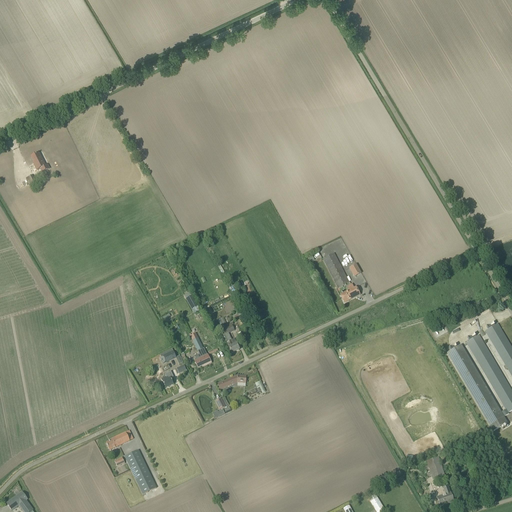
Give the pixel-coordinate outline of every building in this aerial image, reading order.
[(100,121),(123,175),(131,171),(131,173),(133,172),(109,117),(100,121)] [(116,182),(92,126),(78,132),(101,188),(116,182)] [(45,166),(40,158),(38,153),(31,157),(34,163),(33,163),(37,171),(40,170),(42,173),(50,169),(48,165),(45,166)] [(26,178),(29,185),(35,182),(32,175),(26,178)] [(349,282),(334,254),(323,260),(338,288),(349,282)] [(349,268),(355,278),(361,274),(356,265),(349,268)] [(251,285),(245,288),(248,295),(254,292),(251,285)] [(360,295),(356,287),(340,295),(344,303),(360,295)] [(192,295),(186,299),(194,314),(200,310),(192,295)] [(203,310),(206,318),(212,316),(208,308),(203,310)] [(232,323),(220,328),(224,336),(228,334),(235,331),(234,331),(232,325),(233,325),(232,323)] [(485,332),(511,377),(511,390),(479,335),(466,343),(506,410),(508,413),(511,410),(511,349),(497,324),(485,332)] [(195,357),(196,360),(194,361),(198,368),(204,365),(204,367),(211,363),(204,349),(203,349),(196,334),(190,336),(199,355),(195,357)] [(239,350),(234,339),(227,343),(229,347),(229,348),(232,354),(239,350)] [(508,415),(508,413),(506,410),(502,412),(462,345),(447,354),(493,432),(508,423),(504,417),(508,415)] [(163,357),(166,363),(176,358),(173,352),(163,357)] [(173,385),(170,379),(173,377),(170,372),(165,375),(166,377),(161,380),(165,388),(173,385)] [(234,383),(245,384),(246,377),(238,376),(238,377),(235,377),(218,384),(220,390),(234,384),(234,383)] [(263,393),(265,392),(261,382),(256,384),(257,388),(259,387),(260,386),(263,393)] [(219,411),(222,410),(225,408),(222,400),(221,400),(221,399),(215,402),(219,411)] [(218,413),(213,415),(215,418),(215,419),(224,414),(222,410),(218,413)] [(133,439),(131,436),(129,431),(112,439),(112,440),(106,443),(109,451),(133,439)] [(138,450),(124,457),(127,462),(142,495),(156,489),(138,450)] [(433,480),(445,476),(439,457),(426,461),(428,466),(425,467),(428,477),(431,476),(433,480)] [(114,461),(117,467),(124,463),(122,458),(114,461)] [(453,502),(451,494),(450,494),(448,487),(443,488),(446,495),(437,498),(440,507),(453,502)] [(27,500),(22,493),(23,494),(16,499),(15,498),(6,504),(12,511),(19,506),(22,511),(30,511),(32,511),(33,511),(26,501),(27,500)] [(381,511),(385,510),(375,495),(368,499),(375,511),(381,511)]
